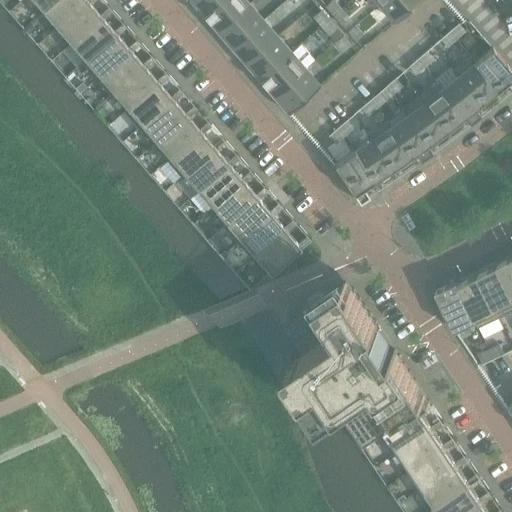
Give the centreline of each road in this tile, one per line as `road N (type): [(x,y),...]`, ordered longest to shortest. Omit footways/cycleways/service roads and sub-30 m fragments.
road 1 (residential): [(157,0),(354,232)]
road 2 (residential): [(399,287),(511,451)]
road 3 (residential): [(511,119),(354,232)]
road 4 (residential): [(399,287),(511,226)]
